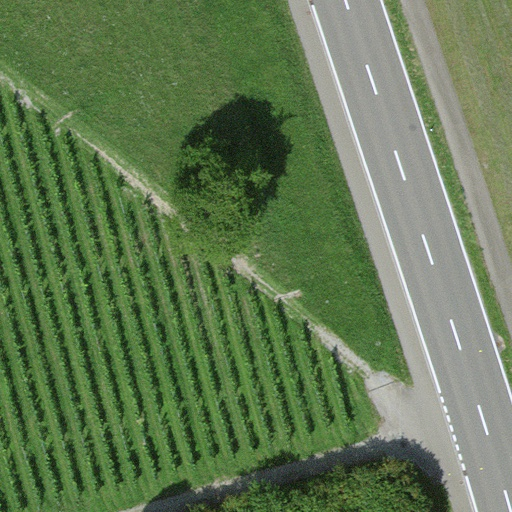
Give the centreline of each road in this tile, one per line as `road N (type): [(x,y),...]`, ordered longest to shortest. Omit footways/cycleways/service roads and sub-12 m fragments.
road 1 (track): [(0,63),(438,434)]
road 2 (secondary): [(510,511),(345,0)]
road 3 (track): [(489,440),(438,434),(166,511)]
